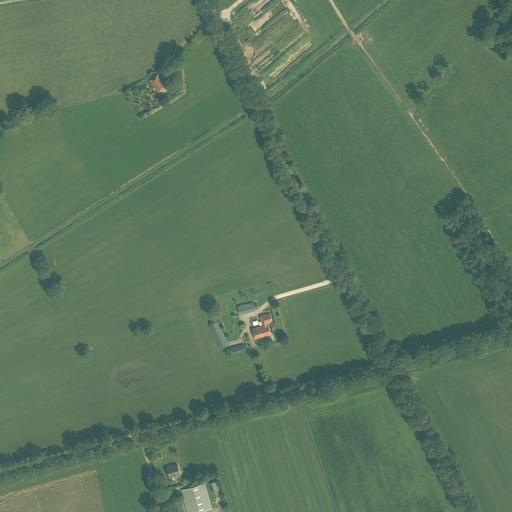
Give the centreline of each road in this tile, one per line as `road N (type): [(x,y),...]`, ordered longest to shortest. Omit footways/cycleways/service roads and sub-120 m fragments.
road 1 (unclassified): [(392,364),(210,0)]
road 2 (unclassified): [(163,511),(139,433),(392,364)]
road 3 (unclassified): [(471,511),(392,364)]
road 4 (track): [(139,433),(0,472)]
road 5 (track): [(392,364),(511,331)]
